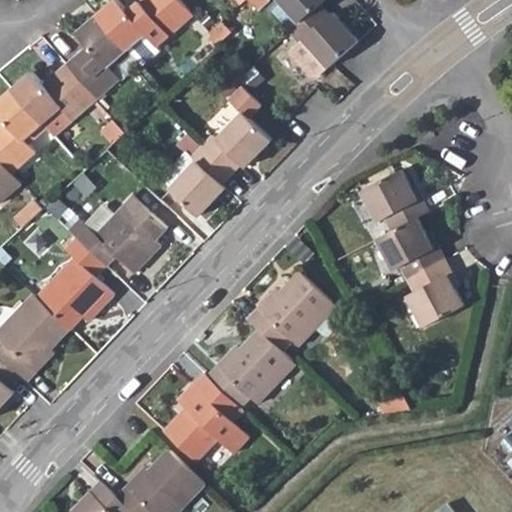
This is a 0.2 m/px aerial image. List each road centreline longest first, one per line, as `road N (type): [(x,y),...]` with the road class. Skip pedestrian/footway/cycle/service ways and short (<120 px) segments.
road 1 (tertiary): [(0,505),(426,60)]
road 2 (residential): [(443,46),(494,121),(504,165)]
